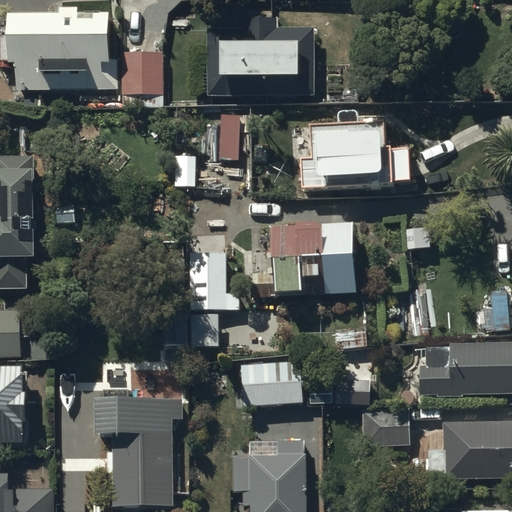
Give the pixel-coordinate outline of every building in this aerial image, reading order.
[(110,62),(109,18),(79,18),(79,11),(61,11),(61,15),(15,15),(15,18),(8,18),(8,27),(0,27),(0,57),(9,57),(9,67),(16,67),(16,93),(119,92),(119,62),(110,62)] [(244,31),(243,31),(207,31),(208,99),(316,99),(316,30),(278,30),(278,20),(244,20),(244,31)] [(123,55),(123,96),(164,96),(164,55),(123,55)] [(384,123),(310,127),(311,159),(300,160),(302,193),(411,188),(409,151),(393,151),(393,150),(386,150),(384,123)] [(34,159),(0,159),(0,291),(28,291),(27,262),(35,262),(34,159)] [(354,223),(296,224),(296,228),(271,228),(272,263),(274,262),(274,274),(250,274),(250,300),(356,297),(354,223)] [(225,257),(191,258),(192,309),(226,308),(225,257)] [(511,278),(458,283),(459,297),(446,298),(446,294),(424,296),(427,325),(430,325),(431,336),(511,329),(511,278)] [(20,311),(0,311),(0,360),(21,360),(20,311)] [(187,316),(163,316),(163,348),(188,347),(187,316)] [(420,368),(420,397),(438,398),(438,400),(463,400),(463,398),(511,397),(511,345),(451,346),(451,349),(426,350),(426,368),(420,368)] [(301,364),(242,368),(245,409),(304,405),(301,364)] [(0,446),(24,446),(24,426),(26,426),(26,397),(25,397),(25,378),(23,378),(23,371),(0,370),(0,446)] [(371,382),(310,383),(309,383),(309,408),(336,408),(336,406),(372,405),(371,382)] [(104,403),(96,403),(96,439),(113,439),(113,455),(108,455),(108,477),(114,477),(114,509),(173,509),(173,421),(184,421),(184,402),(129,402),(129,393),(104,393),(104,403)] [(410,411),(363,412),(365,448),(411,446),(410,411)] [(511,423),(444,425),(444,452),(429,453),(430,480),(444,480),(444,481),(511,480),(511,423)] [(305,511),(305,443),(249,444),(249,456),(248,456),(248,460),(234,460),(234,495),(243,495),(243,511),(305,511)] [(53,511),(53,491),(7,491),(7,477),(0,477),(0,511),(53,511)]
